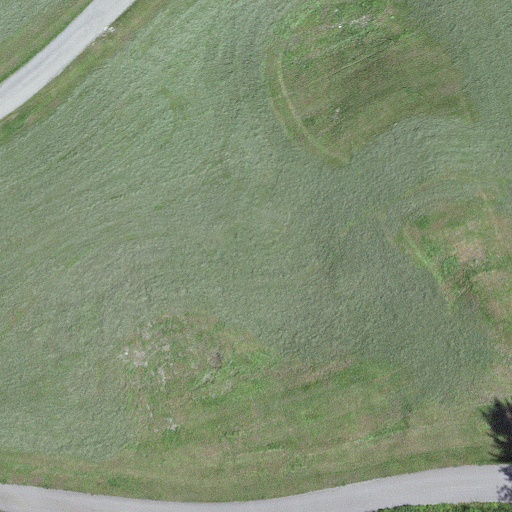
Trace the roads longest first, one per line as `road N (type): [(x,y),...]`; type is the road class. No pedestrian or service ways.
road 1 (unclassified): [(511,484),(396,491),(289,511)]
road 2 (track): [(0,106),(120,0)]
